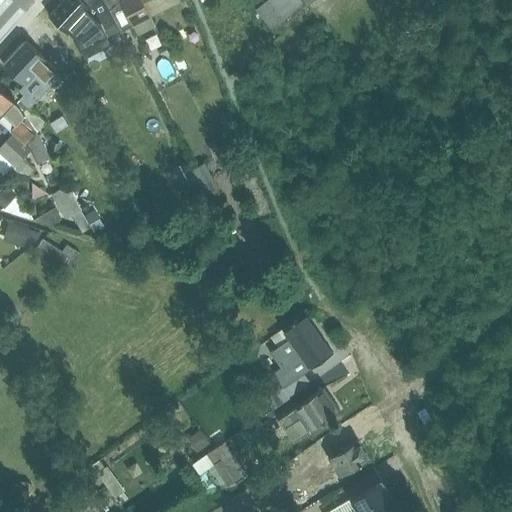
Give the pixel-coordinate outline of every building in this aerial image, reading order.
[(64,37),(80,51),(91,41),(83,34),(93,21),(96,24),(100,18),(106,22),(111,16),(104,2),(106,1),(104,0),(63,0),(49,16),(68,33),(64,37)] [(155,27),(150,17),(141,0),(104,0),(106,1),(122,32),(134,25),(138,35),(155,27)] [(141,0),(150,17),(180,1),(179,0),(141,0)] [(304,4),(300,0),(267,0),(257,8),(263,15),(253,23),(258,30),(268,23),(273,28),(304,4)] [(225,63),(261,47),(245,13),(210,29),(225,63)] [(47,122),(31,107),(51,85),(54,87),(62,78),(53,71),(56,69),(26,41),(3,65),(25,84),(19,90),(23,94),(19,98),(28,107),(24,113),(36,133),(47,122)] [(135,66),(116,70),(120,87),(139,83),(135,66)] [(24,113),(20,106),(0,87),(0,129),(1,130),(4,125),(13,133),(0,147),(0,153),(18,171),(14,175),(10,186),(26,189),(30,176),(28,175),(34,169),(24,159),(31,151),(37,164),(50,158),(36,133),(24,113)] [(58,122),(69,113),(61,104),(50,113),(58,122)] [(0,169),(8,180),(14,175),(18,171),(0,153),(0,169)] [(200,180),(194,169),(188,161),(181,165),(191,186),(200,180)] [(218,187),(205,162),(194,169),(200,180),(207,194),(218,187)] [(10,186),(8,182),(0,190),(0,204),(3,207),(2,210),(33,219),(10,186)] [(66,185),(52,193),(66,217),(72,214),(82,231),(89,227),(66,185)] [(55,207),(33,219),(56,226),(63,218),(55,207)] [(40,232),(8,222),(2,241),(24,247),(24,245),(30,246),(38,239),(40,232)] [(63,252),(43,239),(33,253),(67,275),(81,255),(67,246),(63,252)] [(333,353),(305,313),(279,331),(287,341),(270,354),(280,367),(273,373),(282,388),(333,353)] [(223,381),(210,392),(236,424),(249,413),(223,381)] [(293,442),(340,411),(325,388),(279,420),(293,442)] [(210,443),(200,429),(187,439),(197,453),(210,443)] [(341,477),(369,459),(358,440),(344,448),(340,442),(307,462),(313,471),(317,467),(327,484),(328,484),(331,489),(344,481),(341,477)] [(248,474),(226,441),(192,463),(200,474),(213,465),(227,486),(235,481),(236,482),(248,474)] [(291,489),(287,491),(296,506),(301,504),(304,509),(322,497),(320,495),(324,493),(319,484),(315,486),(295,456),(276,470),(282,480),(285,479),(291,489)] [(92,467),(115,497),(133,484),(120,465),(111,472),(107,466),(105,468),(100,461),(92,467)] [(11,495),(7,498),(13,505),(14,505),(18,509),(37,495),(33,491),(35,489),(30,482),(20,481),(13,487),(11,495)] [(263,486),(259,481),(223,505),(227,511),(264,511),(257,501),(253,503),(252,501),(273,487),(269,482),(263,486)] [(374,511),(393,501),(382,481),(329,511),(374,511)] [(268,503),(273,511),(278,511),(290,505),(283,494),(268,503)]
